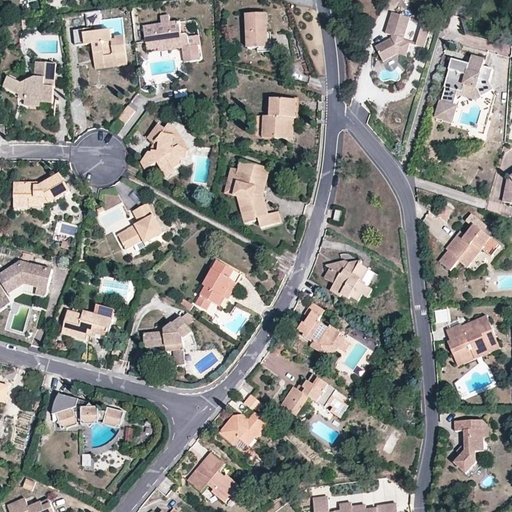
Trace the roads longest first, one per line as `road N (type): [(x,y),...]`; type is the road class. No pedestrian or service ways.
road 1 (residential): [(421,511),(432,412),(409,208),(354,124),(335,110)]
road 2 (residential): [(335,110),(319,220),(301,268),(267,333),(204,408)]
road 3 (residential): [(0,352),(204,408)]
road 4 (residential): [(204,408),(121,511)]
